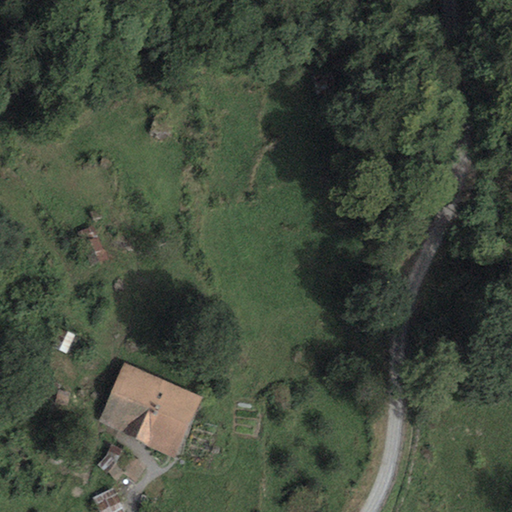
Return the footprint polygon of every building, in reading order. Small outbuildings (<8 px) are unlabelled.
[(333,89),(330,70),(313,72),(317,92),(333,89)] [(83,244),(91,263),(103,259),(95,240),(83,244)] [(59,333),(53,347),(63,351),(71,336),(59,333)] [(123,372),(114,393),(140,405),(149,385),(141,381),(144,376),(138,373),(136,378),(123,372)] [(192,398),(153,379),(149,385),(140,405),(139,407),(179,425),(192,398)] [(58,392),(55,401),(65,404),(67,394),(58,392)] [(123,425),(130,428),(139,407),(140,405),(114,393),(104,415),(123,425)] [(120,432),(166,453),(179,425),(139,407),(130,428),(123,425),(120,432)] [(133,460),(123,474),(133,481),(144,467),(133,460)]
